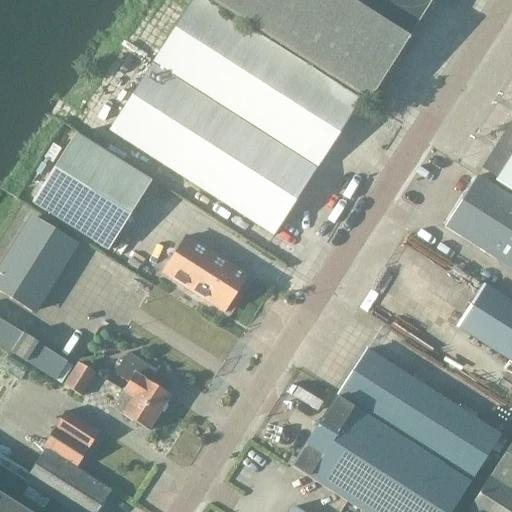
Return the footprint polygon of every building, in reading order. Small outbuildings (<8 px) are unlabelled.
[(192,0),(152,64),(314,168),(357,100),(200,0),(192,0)] [(429,2),(430,0),(207,0),(366,101),(406,39),(405,38),(428,2),(429,2)] [(314,168),(152,64),(109,132),(272,235),(314,168)] [(511,119),(481,167),(496,177),(495,180),(511,191),(511,119)] [(75,134),(31,206),(105,253),(150,181),(75,134)] [(511,200),(476,177),(444,226),(511,270),(511,200)] [(0,272),(0,291),(32,311),(74,243),(34,218),(0,272)] [(244,276),(183,238),(159,274),(221,313),(244,276)] [(455,328),(511,363),(511,304),(482,286),(455,328)] [(0,343),(56,379),(67,361),(0,317),(0,343)] [(336,395),(471,480),(499,435),(364,351),(336,395)] [(123,391),(158,413),(169,396),(149,383),(156,371),(128,353),(125,357),(121,358),(122,362),(119,367),(115,368),(116,372),(115,375),(128,383),(123,391)] [(63,385),(81,397),(95,375),(77,363),(63,385)] [(279,378),(274,387),(302,404),(307,395),(279,378)] [(158,413),(123,391),(112,409),(120,414),(146,431),(158,413)] [(290,467),(360,511),(449,511),(468,483),(334,399),(290,467)] [(43,445),(76,466),(97,432),(65,411),(43,445)] [(511,511),(511,439),(467,511),(469,511),(511,511)] [(94,511),(108,490),(44,450),(24,481),(55,501),(48,511),(94,511)] [(0,511),(26,511),(0,495),(0,511)]
